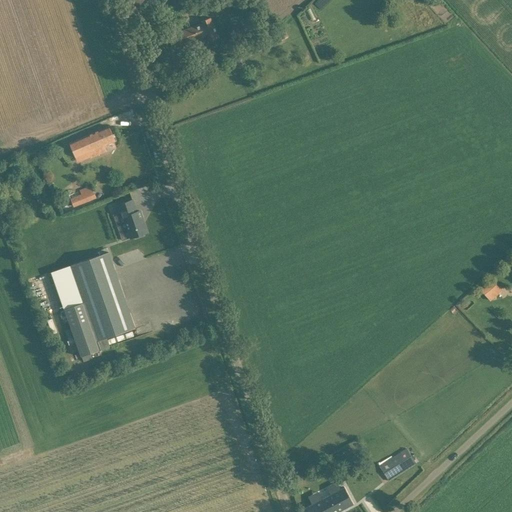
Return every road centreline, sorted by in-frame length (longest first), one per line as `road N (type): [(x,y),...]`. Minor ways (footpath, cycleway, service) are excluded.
road 1 (tertiary): [(287,511),(111,0)]
road 2 (unclassified): [(394,511),(511,402)]
